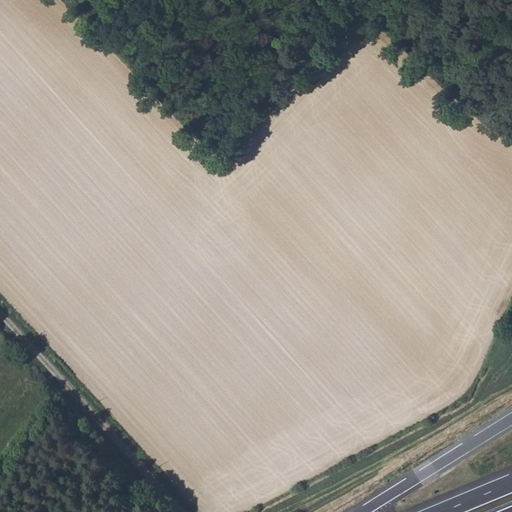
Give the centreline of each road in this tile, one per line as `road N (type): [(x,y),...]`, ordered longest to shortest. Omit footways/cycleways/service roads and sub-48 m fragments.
road 1 (unclassified): [(181,511),(0,312)]
road 2 (motorway): [(511,417),(362,511)]
